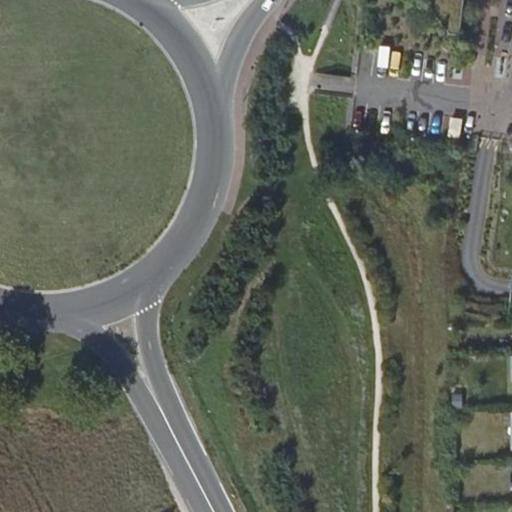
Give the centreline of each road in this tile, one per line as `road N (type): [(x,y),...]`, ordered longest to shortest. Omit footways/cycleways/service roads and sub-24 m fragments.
road 1 (secondary): [(221,511),(178,411),(163,341),(163,288),(178,230)]
road 2 (secondary): [(25,301),(80,325),(121,366),(217,511)]
road 3 (unknown): [(510,105),(479,252),(484,278),(511,290)]
road 4 (secondary): [(25,301),(84,297),(137,272),(178,230)]
road 5 (secondary): [(204,115),(173,41),(134,5)]
road 6 (residential): [(204,115),(240,35),(266,0)]
road 7 (secondary): [(178,230),(200,185),(204,115)]
